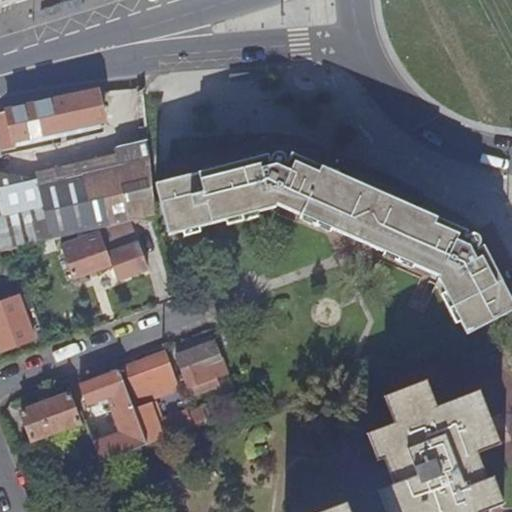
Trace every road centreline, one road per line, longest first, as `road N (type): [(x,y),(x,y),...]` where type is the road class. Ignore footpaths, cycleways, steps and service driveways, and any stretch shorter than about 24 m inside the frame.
road 1 (secondary): [(101,51),(303,52),(385,90)]
road 2 (residential): [(204,310),(0,387)]
road 3 (secondary): [(240,0),(101,51)]
road 4 (primary): [(385,90),(445,139),(511,156)]
